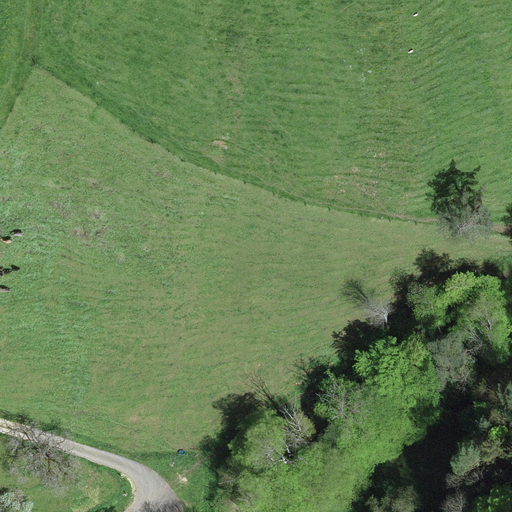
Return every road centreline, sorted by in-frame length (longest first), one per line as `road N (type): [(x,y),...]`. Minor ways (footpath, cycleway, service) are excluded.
road 1 (track): [(511,226),(402,218),(157,143),(60,69),(47,46),(45,0)]
road 2 (track): [(150,492),(424,315),(511,269)]
road 3 (track): [(0,429),(132,470),(150,492),(139,511)]
road 4 (track): [(511,346),(459,511)]
